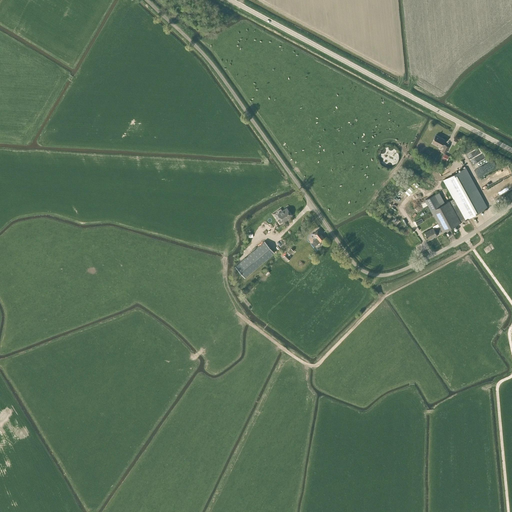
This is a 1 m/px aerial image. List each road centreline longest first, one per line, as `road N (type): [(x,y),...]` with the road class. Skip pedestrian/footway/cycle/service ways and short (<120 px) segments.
road 1 (residential): [(511,204),(397,271),(360,269),(207,58),(146,0)]
road 2 (tertiary): [(511,150),(230,0)]
road 3 (track): [(507,511),(496,385),(511,374)]
